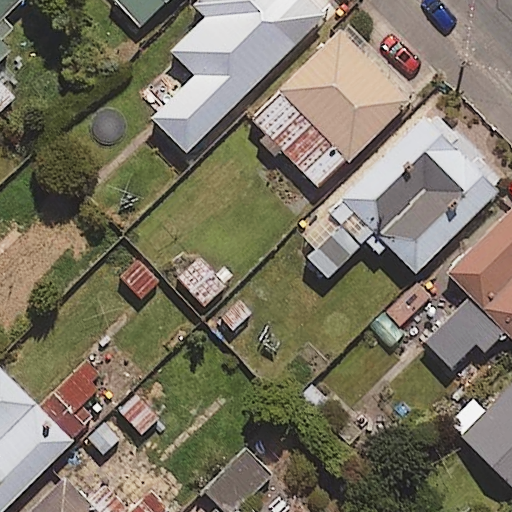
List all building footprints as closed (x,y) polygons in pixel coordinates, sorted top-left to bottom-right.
[(25,0),(0,0),(0,63),(20,42),(2,25),(25,0)] [(180,0),(152,0),(168,14),(180,0)] [(349,0),(215,0),(201,15),(247,60),(223,86),(237,115),(349,0)] [(347,15),(260,104),(341,183),(457,65),(424,33),(395,62),(347,15)] [(511,181),(511,154),(448,98),(315,247),(347,275),(373,246),(419,286),(511,181)] [(511,197),(448,265),(511,326),(511,197)] [(186,250),(165,272),(205,309),(225,287),(186,250)] [(164,283),(137,256),(114,279),(140,306),(164,283)] [(432,305),(414,285),(379,319),(397,338),(432,305)] [(8,353),(0,360),(0,511),(4,511),(86,432),(8,353)] [(511,391),(484,419),(472,406),(450,427),(511,490),(511,391)] [(125,511),(80,468),(37,511),(125,511)] [(243,511),(227,497),(212,511),(243,511)]
